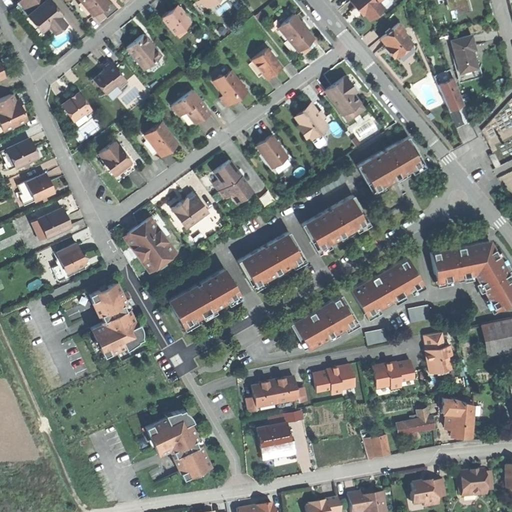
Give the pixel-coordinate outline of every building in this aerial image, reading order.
[(28,15),(30,13),(46,0),(45,0),(17,0),(16,1),(28,15)] [(46,0),(30,13),(42,29),(48,25),(53,31),(58,26),(64,22),(54,10),(56,8),(54,5),(51,7),(46,0)] [(79,0),(92,15),(100,9),(108,2),(106,0),(79,0)] [(196,0),(196,1),(203,10),(207,7),(215,0),(196,0)] [(215,0),(207,7),(210,11),(214,10),(226,0),(215,0)] [(351,0),(359,9),(368,19),(383,7),(378,1),(378,0),(351,0)] [(466,0),(453,0),(454,12),(467,11),(466,0)] [(161,17),(175,33),(190,21),(176,5),(168,12),(161,17)] [(277,27),(297,51),(312,38),(306,31),(300,22),(293,14),(277,27)] [(303,19),(300,22),(306,31),(310,27),(307,23),(303,19)] [(193,25),(190,21),(175,33),(178,37),(193,25)] [(387,51),(394,58),(411,43),(405,35),(405,31),(398,22),(390,29),(389,27),(384,32),(385,33),(380,37),(386,45),(389,49),(387,51)] [(126,47),(144,69),(161,55),(143,33),(133,41),(126,47)] [(450,40),(458,72),(476,68),(473,54),(471,55),(470,52),(470,50),(474,49),(470,35),(450,40)] [(317,43),(312,38),(297,51),(301,56),(317,43)] [(262,74),(266,79),(274,72),(281,67),(271,55),(269,52),(266,48),(251,60),(253,62),(262,74)] [(93,78),(105,93),(116,84),(119,88),(127,81),(108,58),(101,65),(104,69),(98,73),(93,78)] [(258,77),(262,74),(253,62),(249,65),(258,77)] [(479,67),(476,68),(458,72),(461,82),(481,77),(479,67)] [(220,97),(227,106),(237,97),(246,90),(230,70),(222,76),(220,74),(212,80),(223,94),(220,97)] [(440,108),(459,103),(452,74),(432,79),(440,108)] [(325,90),(342,114),(359,101),(352,92),(349,87),(352,85),(345,75),(325,90)] [(171,105),(179,115),(185,110),(195,123),(202,118),(209,112),(192,89),(171,105)] [(61,104),(72,120),(83,112),(85,114),(91,110),(78,92),(69,99),(61,104)] [(0,98),(0,122),(3,130),(27,119),(23,109),(25,108),(23,104),(21,99),(15,101),(12,93),(0,98)] [(308,135),(310,137),(326,125),(321,118),(317,112),(310,102),(304,107),(305,109),(303,111),(300,113),(295,116),(300,123),(298,125),(306,137),(308,135)] [(144,134),(158,153),(167,146),(174,140),(162,125),(160,127),(157,123),(144,134)] [(256,145),(271,166),(286,155),(271,134),(263,140),(256,145)] [(368,181),(373,190),(396,177),(419,164),(414,155),(417,153),(407,136),(355,166),(363,178),(366,177),(368,181)] [(6,148),(15,166),(23,163),(25,167),(29,165),(27,161),(37,156),(33,146),(29,138),(6,148)] [(106,165),(113,175),(131,161),(119,145),(117,147),(113,141),(98,152),(102,157),(107,164),(106,165)] [(9,169),(15,166),(6,148),(0,151),(9,169)] [(103,167),(106,165),(107,164),(102,157),(98,160),(103,167)] [(213,182),(225,199),(230,195),(236,202),(251,190),(247,184),(233,166),(228,160),(213,171),(218,178),(213,182)] [(136,168),(131,161),(113,175),(118,181),(127,175),(136,168)] [(315,183),(322,194),(346,181),(339,169),(315,183)] [(26,180),(35,200),(54,191),(49,181),(45,171),(26,180)] [(168,205),(184,227),(207,210),(193,192),(185,197),(180,201),(177,198),(168,205)] [(301,225),(310,242),(313,241),(318,249),(341,236),(364,222),(359,214),(362,212),(352,195),(301,225)] [(38,217),(46,235),(70,225),(68,219),(66,215),(64,216),(60,207),(38,217)] [(39,239),(46,235),(38,217),(31,220),(39,239)] [(138,225),(127,233),(135,246),(138,246),(142,250),(142,255),(151,269),(175,252),(150,217),(138,225)] [(249,277),(254,285),(277,272),(300,259),(294,250),(297,249),(288,232),(236,261),(246,279),(249,277)] [(149,271),(151,269),(142,255),(142,250),(138,246),(135,246),(127,233),(124,235),(149,271)] [(438,280),(473,274),(492,307),(502,301),(504,304),(511,299),(511,281),(507,272),(511,270),(507,263),(503,265),(495,252),(489,240),(459,246),(429,252),(433,273),(437,273),(438,280)] [(62,262),(66,271),(84,263),(85,262),(84,259),(85,255),(81,253),(79,248),(76,242),(56,251),(62,262)] [(499,250),(495,252),(503,265),(507,263),(504,258),(499,250)] [(349,290),(359,306),(362,305),(367,314),(418,284),(413,275),(416,273),(406,257),(374,275),(349,290)] [(59,280),(68,276),(66,271),(62,262),(53,266),(59,280)] [(86,268),(84,263),(66,271),(68,276),(86,268)] [(180,316),(185,325),(211,310),(236,296),(231,287),(234,285),(224,268),(167,301),(177,318),(180,316)] [(421,282),(416,273),(413,275),(418,284),(421,282)] [(105,323),(91,329),(95,339),(98,338),(101,345),(98,346),(103,356),(125,347),(123,343),(128,340),(131,346),(137,341),(137,340),(141,338),(140,326),(136,328),(128,309),(125,310),(123,304),(125,303),(116,282),(106,286),(107,289),(100,292),(98,289),(88,294),(97,316),(101,314),(105,323)] [(313,310),(289,324),(299,341),(301,339),(307,348),(353,322),(348,313),(351,311),(340,294),(313,310)] [(493,310),(504,304),(502,301),(492,307),(493,310)] [(407,309),(409,322),(429,318),(427,305),(407,309)] [(182,327),(185,325),(180,316),(177,318),(182,327)] [(511,317),(480,323),(486,355),(511,350),(511,317)] [(364,333),(367,346),(387,342),(384,329),(364,333)] [(424,359),(427,373),(450,369),(447,356),(451,355),(449,345),(443,346),(440,331),(422,335),(425,351),(426,359),(424,359)] [(371,364),(375,386),(388,383),(389,388),(399,386),(398,380),(412,377),(409,359),(389,363),(387,363),(386,361),(371,364)] [(331,368),(312,372),(316,390),(328,387),(329,393),(340,391),(340,389),(354,386),(349,362),(333,365),(334,368),(331,368)] [(245,398),(247,411),(258,409),(257,406),(295,399),(296,402),(305,400),(303,387),(295,388),(293,377),(284,378),(284,376),(279,377),(263,380),(258,381),(258,383),(250,385),(252,396),(245,398)] [(440,412),(444,412),(451,413),(452,398),(441,397),(440,412)] [(472,405),(452,398),(451,413),(471,414),(472,405)] [(166,417),(144,427),(149,437),(152,436),(155,443),(152,444),(157,454),(171,448),(174,456),(172,457),(182,478),(193,473),(191,470),(199,467),(200,470),(209,466),(200,444),(196,446),(194,440),(197,439),(188,419),(191,418),(190,415),(185,412),(183,409),(179,411),(178,409),(170,412),(173,418),(168,420),(166,417)] [(471,414),(451,413),(450,427),(450,435),(460,435),(470,436),(471,414)] [(394,420),(395,431),(409,430),(409,437),(417,437),(416,429),(432,428),(431,416),(423,417),(416,418),(394,420)] [(259,448),(289,442),(285,420),(255,427),(259,448)] [(368,439),(373,455),(387,451),(383,435),(368,439)] [(291,451),(289,442),(259,448),(261,457),(277,454),(291,451)] [(459,486),(460,496),(484,493),(484,490),(492,489),(490,472),(482,473),(482,469),(469,470),(458,472),(458,474),(456,475),(457,486),(459,486)] [(436,504),(435,498),(445,496),(442,479),(428,482),(428,480),(421,481),(409,483),(411,492),(408,492),(410,504),(421,502),(422,506),(436,504)] [(346,494),(349,511),(383,511),(380,492),(372,493),(366,494),(365,490),(361,488),(358,492),(346,494)] [(338,511),(336,497),(323,499),(323,502),(317,503),(316,500),(308,502),(308,505),(304,506),(304,511),(338,511)]
